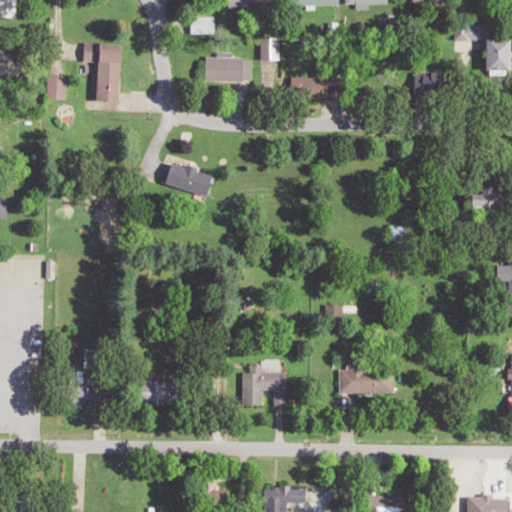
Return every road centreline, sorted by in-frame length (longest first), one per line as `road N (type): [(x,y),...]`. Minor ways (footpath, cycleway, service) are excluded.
road 1 (residential): [(511,452),(0,444)]
road 2 (residential): [(511,123),(222,120),(165,109),(155,0)]
